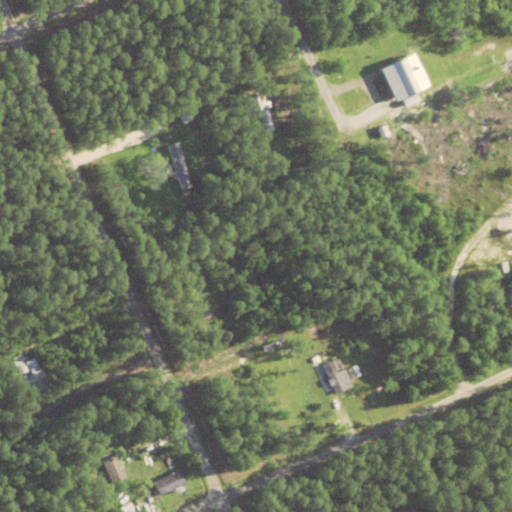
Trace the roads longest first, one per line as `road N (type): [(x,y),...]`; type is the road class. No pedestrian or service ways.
road 1 (residential): [(225,511),(0,16)]
road 2 (residential): [(511,371),(205,511)]
road 3 (residential): [(301,141),(230,0)]
